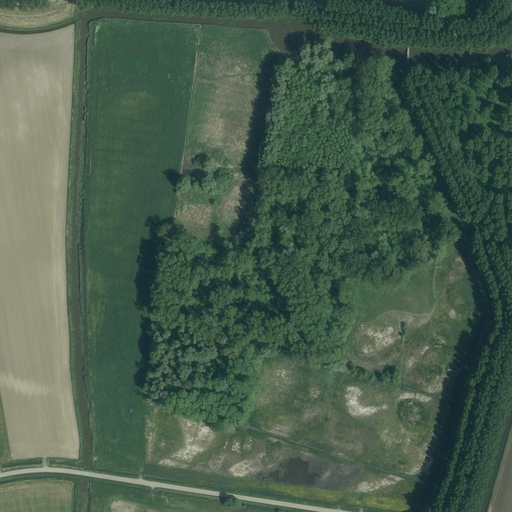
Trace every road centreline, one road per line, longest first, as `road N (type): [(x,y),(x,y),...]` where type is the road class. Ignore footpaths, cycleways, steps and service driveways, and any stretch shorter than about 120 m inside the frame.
road 1 (unclassified): [(0,475),(61,469),(327,511)]
road 2 (unclassified): [(272,0),(445,34),(511,25)]
